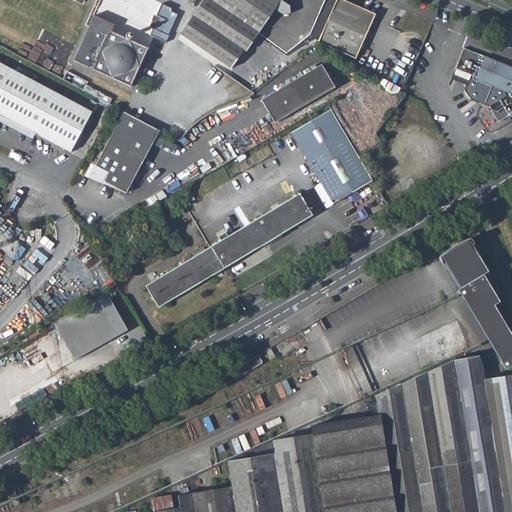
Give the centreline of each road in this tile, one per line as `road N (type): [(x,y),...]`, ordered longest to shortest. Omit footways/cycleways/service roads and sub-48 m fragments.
road 1 (primary): [(511,167),(216,342),(0,457)]
road 2 (unknown): [(43,511),(321,382),(333,366),(310,286)]
